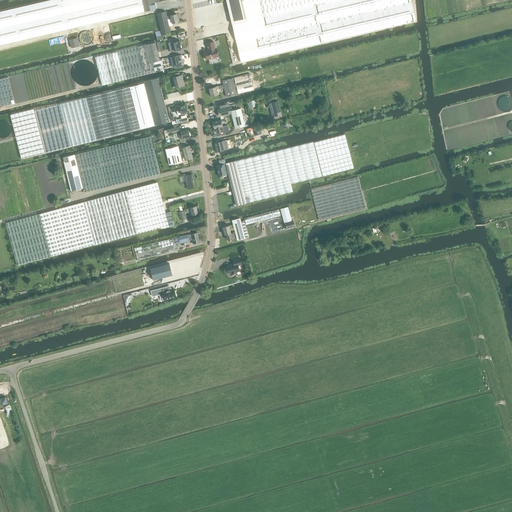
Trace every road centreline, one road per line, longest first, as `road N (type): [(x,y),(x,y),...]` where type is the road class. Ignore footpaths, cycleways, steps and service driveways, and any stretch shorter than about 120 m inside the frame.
road 1 (residential): [(10,367),(175,325),(201,282),(210,227),(187,0)]
road 2 (track): [(0,326),(151,284)]
road 3 (unclassified): [(57,511),(10,367)]
road 4 (track): [(511,423),(471,295)]
